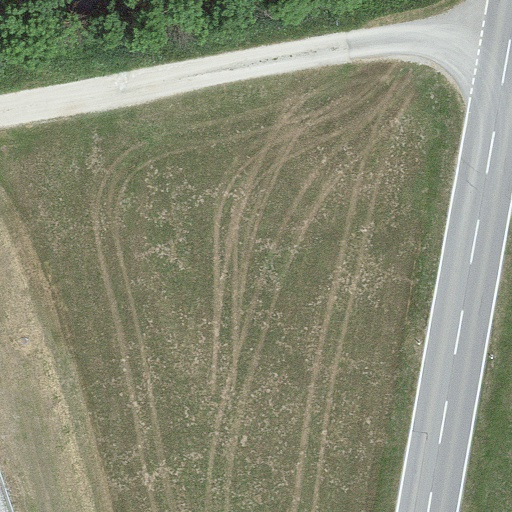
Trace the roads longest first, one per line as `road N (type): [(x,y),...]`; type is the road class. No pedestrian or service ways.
road 1 (track): [(509,47),(393,36),(0,110)]
road 2 (primary): [(511,31),(428,511)]
